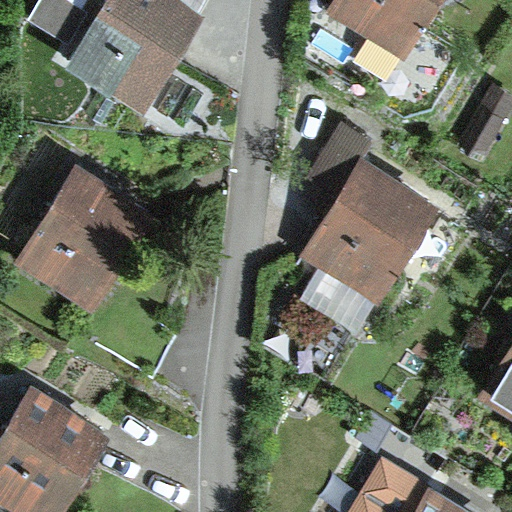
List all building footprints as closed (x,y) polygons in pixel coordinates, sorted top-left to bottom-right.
[(37,0),(32,8),(55,24),(66,8),(54,0),(37,0)] [(190,6),(179,0),(100,0),(67,58),(137,98),(190,6)] [(333,0),(331,4),(389,41),(414,0),(333,0)] [(453,141),(473,154),(510,95),(490,82),(453,141)] [(302,247),(365,288),(421,200),(350,155),(361,138),(335,121),(304,169),(338,190),(302,247)] [(137,205),(69,165),(14,258),(82,298),(137,205)] [(115,345),(156,372),(179,337),(139,310),(115,345)] [(511,340),(481,391),(511,410),(511,340)] [(23,388),(0,429),(0,492),(33,511),(39,511),(89,426),(23,388)] [(457,511),(420,489),(406,511),(457,511)]
